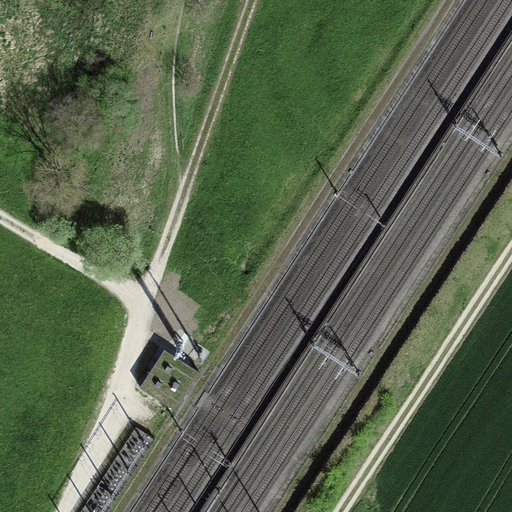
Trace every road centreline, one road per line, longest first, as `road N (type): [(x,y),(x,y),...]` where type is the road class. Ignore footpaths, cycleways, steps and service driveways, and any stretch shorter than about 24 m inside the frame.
road 1 (track): [(450,0),(118,511)]
road 2 (track): [(258,0),(147,308),(0,219)]
road 3 (track): [(511,250),(342,511)]
road 4 (track): [(147,308),(62,511)]
